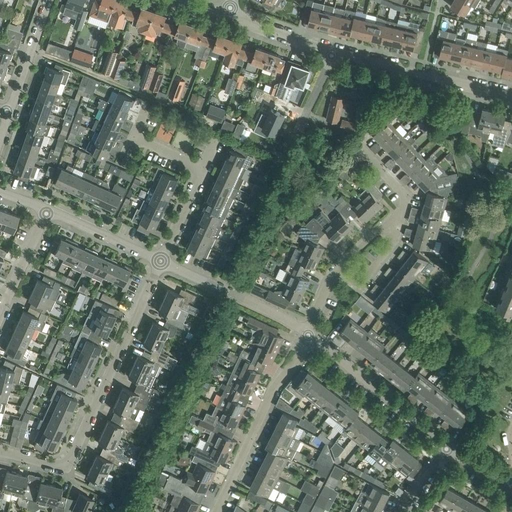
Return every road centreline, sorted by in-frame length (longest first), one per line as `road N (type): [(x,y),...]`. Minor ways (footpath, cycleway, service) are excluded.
road 1 (residential): [(0,448),(51,464),(71,455),(159,261)]
road 2 (residential): [(216,511),(273,386),(310,331)]
road 3 (residential): [(511,98),(331,55)]
road 4 (residential): [(310,331),(446,447)]
road 5 (residential): [(310,331),(159,261)]
road 6 (unknown): [(31,44),(151,92)]
road 7 (residential): [(159,261),(43,211)]
